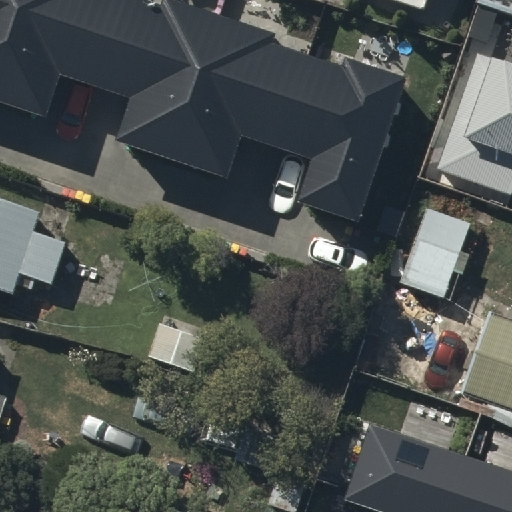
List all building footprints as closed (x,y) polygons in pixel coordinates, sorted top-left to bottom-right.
[(364,237),(413,95),(349,74),(345,84),(279,61),(284,49),(171,10),(166,23),(100,0),(99,0),(0,0),(0,113),(55,132),(71,83),(146,109),(129,159),(239,196),(254,151),(322,174),(307,217),(364,237)] [(357,0),(437,28),(447,0),(357,0)] [(511,0),(478,0),(474,15),(511,27),(511,0)] [(511,65),(477,53),(436,172),(511,198),(511,65)] [(42,224),(0,210),(0,299),(16,305),(23,282),(53,292),(67,250),(37,240),(42,224)] [(511,326),(484,316),(450,406),(511,429),(511,326)] [(511,511),(511,469),(370,422),(343,500),(380,511),(511,511)]
